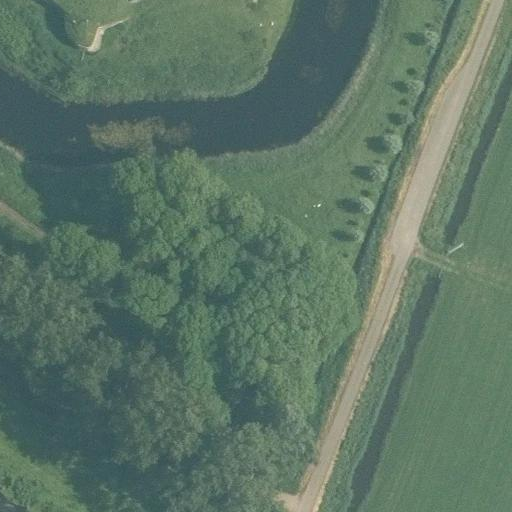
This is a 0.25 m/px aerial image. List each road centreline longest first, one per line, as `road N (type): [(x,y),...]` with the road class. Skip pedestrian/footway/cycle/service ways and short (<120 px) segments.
road 1 (unclassified): [(303,511),(497,0)]
road 2 (track): [(20,216),(72,188),(225,177)]
